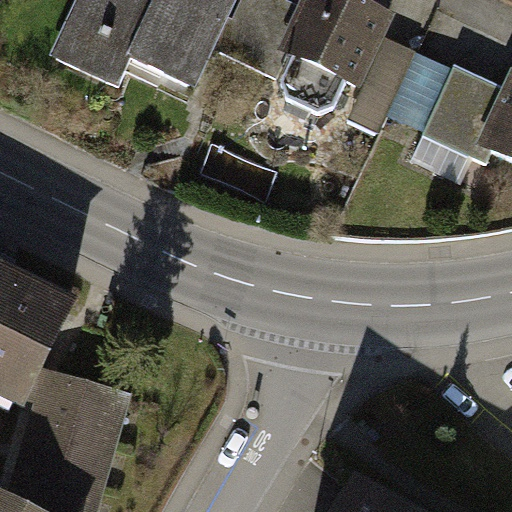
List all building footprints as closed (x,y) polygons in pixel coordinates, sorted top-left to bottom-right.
[(219,51),(277,79),(287,58),(365,94),(350,127),(379,141),(420,55),(393,42),(401,27),(343,0),(316,0),(308,19),(266,0),(85,0),(54,66),(116,95),(129,68),(197,99),(219,51)] [(457,70),(425,138),(511,177),(511,83),(507,93),(457,70)] [(0,402),(36,419),(51,383),(83,313),(0,275),(0,402)] [(51,383),(36,419),(120,444),(131,404),(51,383)] [(36,419),(20,463),(108,487),(120,444),(36,419)] [(20,463),(5,503),(24,511),(101,511),(108,487),(20,463)] [(343,511),(391,511),(355,492),(343,511)] [(0,511),(24,511),(5,503),(0,500),(0,511)]
